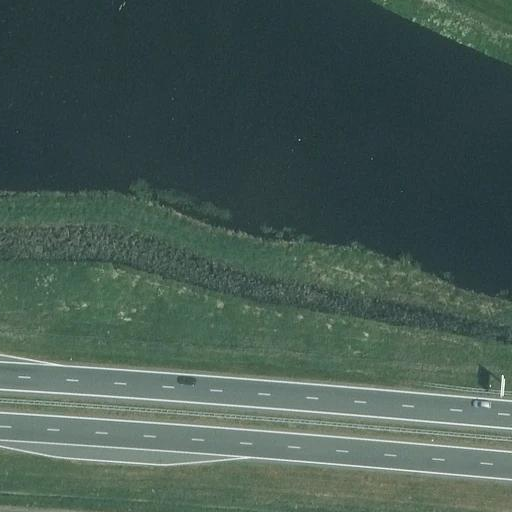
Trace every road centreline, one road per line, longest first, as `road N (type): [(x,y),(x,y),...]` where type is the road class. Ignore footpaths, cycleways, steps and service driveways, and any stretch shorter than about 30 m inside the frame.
road 1 (trunk): [(0,426),(511,466)]
road 2 (trunk): [(511,415),(0,376)]
